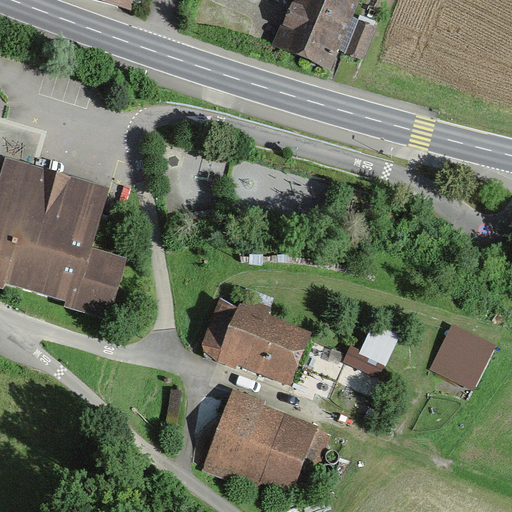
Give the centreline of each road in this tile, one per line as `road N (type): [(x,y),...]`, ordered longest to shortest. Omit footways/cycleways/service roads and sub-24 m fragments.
road 1 (primary): [(511,156),(326,106),(12,0)]
road 2 (unclassified): [(232,511),(101,407)]
road 3 (residential): [(101,407),(0,317)]
